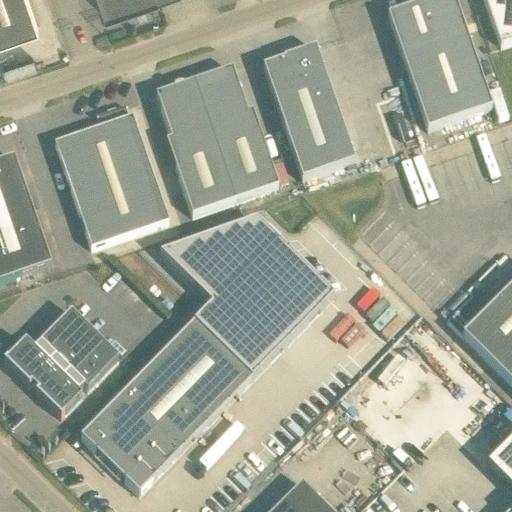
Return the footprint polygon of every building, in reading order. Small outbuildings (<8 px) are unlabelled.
[(0,0),(0,42),(38,29),(27,0),(0,0)] [(98,0),(104,17),(104,18),(104,19),(159,0),(158,0),(98,0)] [(452,0),(446,0),(388,20),(428,135),(492,113),(452,0)] [(511,0),(482,0),(500,52),(511,47),(511,0)] [(302,185),(355,167),(316,54),(317,54),(316,52),(284,64),(284,65),(263,72),(302,185)] [(194,87),(235,207),(279,192),(261,142),(241,132),(248,119),(232,74),(194,87)] [(192,222),(235,207),(194,87),(156,100),(172,146),(185,152),(175,172),(192,222)] [(91,254),(130,241),(169,228),(132,122),(129,123),(125,113),(127,112),(127,111),(96,122),(97,123),(99,122),(102,132),(55,149),(91,254)] [(0,167),(0,288),(51,271),(14,163),(0,167)] [(212,310),(138,385),(196,442),(334,302),(256,226),(160,259),(212,310)] [(511,293),(463,343),(511,392),(511,293)] [(36,398),(61,423),(64,420),(82,401),(79,398),(84,393),(87,396),(119,364),(71,317),(34,354),(26,346),(8,364),(7,364),(4,367),(29,392),(32,390),(38,396),(36,398)] [(139,500),(196,442),(138,385),(81,443),(139,500)] [(511,511),(511,447),(487,471),(511,496),(511,511)] [(324,511),(302,489),(278,511),(324,511)]
